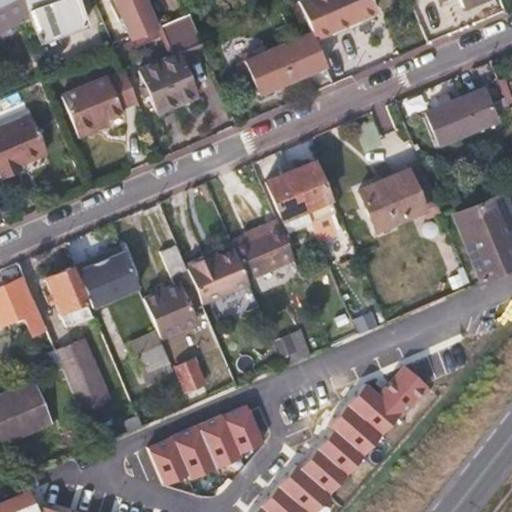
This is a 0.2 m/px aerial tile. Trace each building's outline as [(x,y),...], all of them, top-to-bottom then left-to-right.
[(85,25),(76,0),(23,0),(37,43),(85,25)] [(156,28),(143,0),(114,0),(131,39),(156,28)] [(374,12),(368,0),(314,0),(329,32),(374,12)] [(180,54),(202,45),(197,34),(188,15),(156,28),(168,57),(138,70),(158,113),(197,96),(180,54)] [(311,71),(296,39),(237,65),(247,89),(253,87),(257,95),(311,71)] [(230,64),(223,48),(206,56),(213,71),(230,64)] [(137,101),(124,70),(59,99),(76,139),(104,127),(102,122),(123,112),(121,109),(137,101)] [(439,146),(496,122),(483,89),(449,104),(446,96),(435,100),(439,108),(425,114),(439,146)] [(46,158),(30,120),(0,132),(0,178),(2,182),(19,176),(16,169),(46,158)] [(328,200),(312,163),(289,172),(305,210),(328,200)] [(424,211),(407,170),(387,178),(405,219),(424,211)] [(305,210),(289,172),(267,182),(283,220),(305,210)] [(405,219),(387,178),(358,191),(375,232),(405,219)] [(511,226),(505,211),(508,210),(502,195),(454,215),(482,282),(511,269),(511,226)] [(246,243),(247,256),(277,243),(269,222),(242,233),(246,243)] [(301,273),(288,239),(277,243),(247,256),(259,289),(301,273)] [(121,248),(75,267),(91,307),(137,288),(121,248)] [(189,275),(200,302),(240,285),(228,258),(189,275)] [(195,322),(188,307),(200,302),(189,275),(185,268),(173,273),(177,284),(163,290),(161,284),(154,287),(157,293),(143,299),(157,333),(159,337),(195,322)] [(89,318),(69,269),(46,279),(67,327),(89,318)] [(42,328),(21,280),(0,288),(0,324),(23,315),(31,333),(42,328)] [(299,328),(274,339),(284,361),(309,350),(299,328)] [(172,367),(159,337),(157,333),(129,346),(148,386),(174,374),(172,367)] [(19,361),(8,336),(0,339),(0,343),(9,365),(19,361)] [(110,398),(84,339),(55,351),(80,410),(110,398)] [(207,384),(195,358),(172,367),(174,374),(183,394),(207,384)] [(404,366),(378,394),(400,415),(426,387),(404,366)] [(0,444),(52,422),(34,381),(0,396),(0,444)] [(378,394),(368,386),(350,407),(382,435),(400,415),(378,394)] [(145,426),(188,407),(184,398),(138,418),(142,427),(145,426)] [(242,457),(265,445),(247,406),(225,415),(242,457)] [(382,435),(350,407),(331,428),(336,432),(364,456),(382,435)] [(216,468),(242,457),(225,415),(199,426),(216,468)] [(190,479),(216,468),(199,426),(172,437),(190,479)] [(364,456),(336,432),(320,450),(348,474),(364,456)] [(190,479),(172,437),(147,447),(164,487),(190,479)] [(348,474),(320,450),(304,469),(332,493),(348,474)] [(313,511),(331,493),(301,466),(283,486),(312,511),(313,511)] [(311,511),(283,486),(265,507),(271,511),(311,511)] [(41,511),(39,506),(32,493),(0,504),(0,511),(41,511)]
